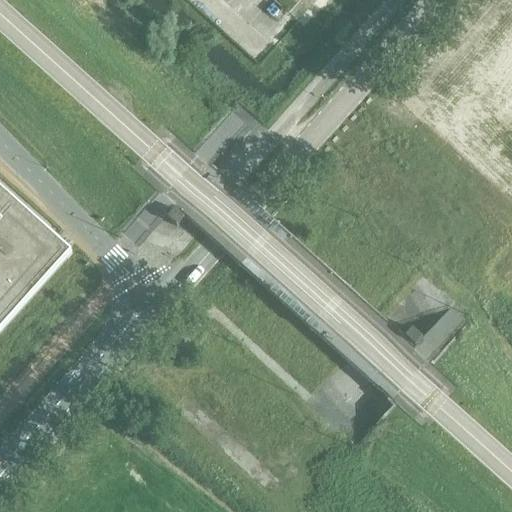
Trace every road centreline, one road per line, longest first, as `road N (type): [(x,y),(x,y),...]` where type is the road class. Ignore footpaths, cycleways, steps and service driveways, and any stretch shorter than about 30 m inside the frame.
road 1 (tertiary): [(183,288),(440,0)]
road 2 (tertiary): [(0,486),(120,354)]
road 3 (unclassified): [(0,147),(123,272)]
